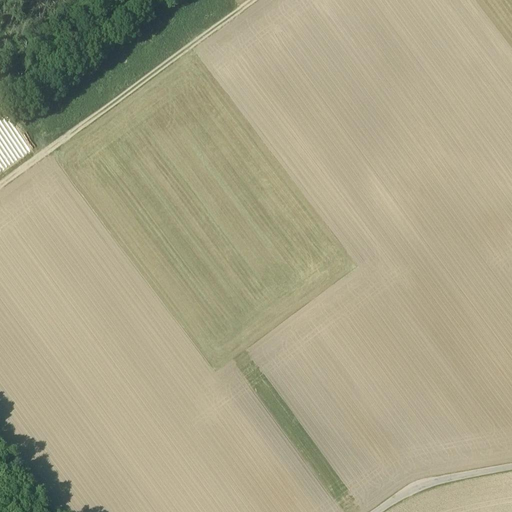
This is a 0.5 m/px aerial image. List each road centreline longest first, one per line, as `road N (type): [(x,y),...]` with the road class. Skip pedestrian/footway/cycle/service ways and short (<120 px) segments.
road 1 (track): [(0,189),(231,15)]
road 2 (residential): [(511,468),(427,483),(377,511)]
